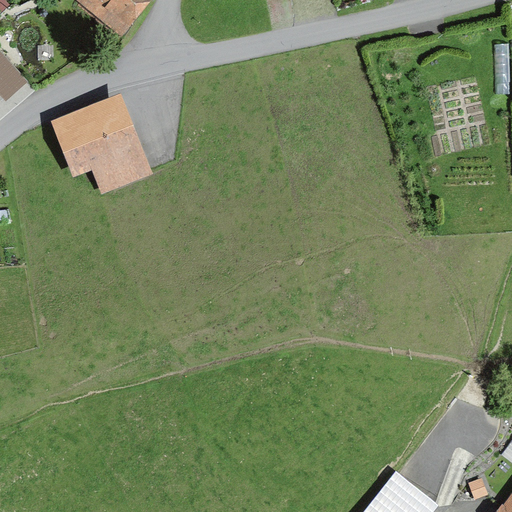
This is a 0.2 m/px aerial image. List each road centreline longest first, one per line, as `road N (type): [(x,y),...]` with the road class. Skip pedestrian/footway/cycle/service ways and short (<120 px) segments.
road 1 (residential): [(456,0),(146,62)]
road 2 (residential): [(146,62),(55,95),(0,132)]
